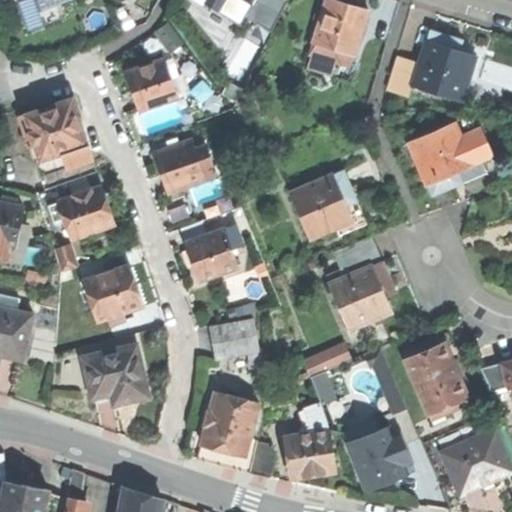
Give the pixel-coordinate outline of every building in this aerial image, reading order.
[(61,10),(58,3),(41,9),(37,0),(24,0),(33,21),(61,10)] [(37,0),(41,9),(58,3),(65,0),(37,0)] [(203,0),(211,5),(235,18),(245,0),(203,0)] [(288,0),(255,0),(254,0),(245,0),(235,18),(211,5),(210,6),(241,24),(246,16),(271,31),(288,0)] [(337,0),(327,0),(312,51),(332,57),(335,47),(351,52),(355,53),(368,9),(348,3),(337,0)] [(426,41),(412,86),(462,101),(471,74),(476,57),(459,51),(463,40),(449,36),(432,30),(428,42),(426,41)] [(246,38),(231,71),(245,77),(260,44),(246,38)] [(488,48),(463,40),(459,51),(476,57),(471,74),(479,77),(488,48)] [(348,62),(351,52),(335,47),(332,57),(348,62)] [(134,90),(141,109),(179,96),(165,56),(154,60),(152,54),(137,59),(139,66),(127,70),(134,90)] [(31,144),(37,160),(42,158),(88,142),(81,122),(74,103),(66,100),(27,114),(33,130),(30,131),(34,143),(31,144)] [(21,116),(31,144),(34,143),(30,131),(33,130),(27,114),(21,116)] [(407,143),(426,184),(427,184),(473,163),(466,147),(461,135),(455,122),(407,143)] [(480,126),(461,135),(466,147),(474,144),(480,159),(492,154),(480,126)] [(162,172),(170,192),(218,174),(211,155),(200,159),(192,137),(180,142),(178,136),(158,143),(160,149),(155,151),(162,172)] [(52,187),(98,171),(88,142),(42,158),(52,187)] [(474,144),(466,147),(473,163),(427,184),(432,195),(457,184),(486,172),(480,159),(474,144)] [(47,189),(52,187),(42,158),(37,160),(47,189)] [(290,190),(311,239),(336,228),(353,221),(346,204),(357,199),(344,169),(333,173),(332,172),(290,190)] [(71,182),(75,193),(93,186),(89,175),(71,182)] [(214,180),(194,187),(200,205),(221,198),(214,180)] [(65,217),(73,238),(117,222),(112,209),(110,202),(116,199),(110,183),(104,185),(104,184),(93,188),(93,186),(75,193),(75,195),(50,204),(56,220),(65,217)] [(367,224),(357,199),(346,204),(353,221),(336,228),(340,235),(360,227),(367,224)] [(0,240),(19,245),(22,230),(26,206),(0,200),(0,240)] [(181,226),(185,239),(208,231),(203,219),(181,226)] [(235,223),(187,241),(193,260),(200,279),(239,265),(231,246),(242,242),(235,223)] [(32,232),(22,230),(19,245),(29,247),(32,232)] [(342,247),(352,271),(373,263),(373,264),(384,259),(373,233),(342,247)] [(0,257),(15,260),(19,245),(0,240),(0,257)] [(25,262),(29,247),(19,245),(15,260),(25,262)] [(59,261),(63,271),(71,268),(68,258),(59,261)] [(352,271),(330,281),(350,329),(393,311),(386,295),(398,290),(391,275),(384,259),(373,264),(373,263),(352,271)] [(137,285),(84,279),(88,291),(80,294),(85,311),(94,309),(98,320),(108,317),(110,323),(127,318),(124,311),(144,304),(137,285)] [(3,293),(0,305),(0,306),(19,310),(22,297),(3,293)] [(0,353),(26,359),(35,314),(19,310),(0,306),(0,353)] [(211,325),(216,358),(260,350),(254,318),(211,325)] [(445,341),(440,343),(452,371),(457,369),(451,355),(445,341)] [(84,356),(94,397),(111,393),(127,389),(129,401),(151,396),(138,343),(84,356)] [(440,343),(406,358),(433,422),(448,416),(445,410),(470,400),(457,369),(452,371),(440,343)] [(305,362),(311,375),(325,369),(319,356),(305,362)] [(511,356),(484,363),(491,388),(509,384),(511,398),(511,356)] [(202,443),(246,454),(250,437),(260,401),(216,390),(211,409),(209,408),(205,423),(207,423),(202,443)] [(473,405),(470,400),(445,410),(448,416),(473,405)] [(306,408),(308,415),(324,411),(321,403),(306,408)] [(301,428),(302,434),(330,430),(324,411),(308,415),(312,427),(301,428)] [(344,432),(348,441),(378,429),(375,420),(344,432)] [(348,441),(366,488),(387,480),(407,472),(404,463),(411,460),(400,431),(392,434),(389,425),(378,429),(348,441)] [(442,450),(458,488),(478,479),(480,484),(490,480),(511,470),(511,467),(495,428),(442,450)] [(286,437),(292,475),(314,472),(336,468),(330,430),(302,434),(286,437)] [(273,442),(250,437),(246,454),(242,469),(270,476),(276,453),(273,442)] [(242,469),(246,454),(202,443),(198,458),(219,463),(242,469)] [(68,498),(80,500),(85,472),(73,469),(68,498)] [(460,492),(480,484),(478,479),(458,488),(460,492)] [(7,482),(1,511),(45,511),(49,489),(7,482)] [(120,511),(162,511),(164,499),(146,493),(125,486),(120,511)] [(84,511),(87,501),(80,500),(68,498),(65,511),(84,511)]
